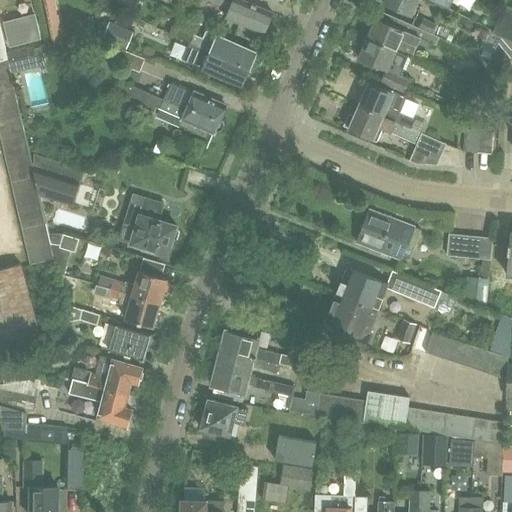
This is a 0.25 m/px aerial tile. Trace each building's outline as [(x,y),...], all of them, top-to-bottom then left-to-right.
[(54,0),(42,0),(51,43),(62,41),(54,0)] [(224,17),(239,23),(262,33),(271,13),(240,0),(206,0),(228,9),(224,17)] [(416,0),(383,0),(382,3),(414,18),(418,10),(413,7),(416,0)] [(428,0),(444,7),(449,9),(452,0),(428,0)] [(493,31),(492,33),(502,37),(511,41),(511,7),(505,5),(493,31)] [(80,35),(72,35),(72,43),(87,42),(87,39),(96,38),(93,17),(88,17),(89,27),(86,28),(86,33),(79,34),(80,35)] [(368,26),(364,37),(410,58),(417,43),(433,50),(438,38),(418,29),(415,35),(375,18),(371,27),(368,26)] [(423,18),(419,27),(432,33),(436,24),(423,18)] [(125,48),(132,33),(108,22),(101,37),(125,48)] [(175,27),(172,34),(189,42),(247,68),(254,52),(215,35),(205,31),(202,39),(175,27)] [(362,48),(357,58),(385,70),(380,82),(404,92),(409,80),(398,75),(401,68),(405,70),(410,58),(364,37),(359,47),(362,48)] [(511,41),(502,37),(492,58),(508,65),(511,54),(511,41)] [(239,86),(247,68),(189,42),(185,51),(181,60),(200,69),(239,86)] [(4,53),(5,59),(8,73),(46,64),(41,46),(34,48),(36,54),(28,56),(27,48),(4,53)] [(488,67),(491,60),(479,55),(476,62),(488,67)] [(5,59),(0,60),(0,98),(14,95),(8,73),(5,59)] [(162,98),(155,95),(130,84),(129,88),(123,85),(117,100),(122,102),(119,109),(149,122),(156,105),(181,116),(180,118),(212,132),(213,130),(218,131),(221,129),(223,126),(221,121),(218,118),(224,106),(170,82),(162,98)] [(410,127),(411,128),(415,119),(400,113),(407,99),(368,82),(358,104),(410,127)] [(483,90),(481,111),(477,152),(490,153),(497,92),(483,90)] [(0,98),(0,109),(16,106),(14,95),(0,98)] [(445,143),(421,132),(411,128),(410,127),(358,104),(354,115),(348,113),(343,125),(348,127),(348,128),(375,140),(381,126),(417,141),(409,160),(416,163),(428,163),(436,164),(445,143)] [(0,109),(0,122),(19,118),(16,106),(0,109)] [(463,150),(477,152),(481,111),(467,110),(463,150)] [(0,122),(0,134),(22,129),(19,118),(0,122)] [(0,141),(1,147),(25,141),(22,129),(0,134),(0,141)] [(1,147),(4,159),(28,153),(25,141),(1,147)] [(4,159),(7,170),(30,165),(28,153),(4,159)] [(71,205),(82,169),(34,154),(33,167),(40,197),(43,197),(71,205)] [(7,170),(10,182),(33,177),(30,165),(7,170)] [(12,194),(36,188),(33,177),(10,182),(12,194)] [(12,194),(15,206),(38,200),(36,188),(12,194)] [(174,228),(175,226),(157,220),(163,203),(133,193),(118,239),(166,255),(171,240),(175,238),(177,232),(174,228)] [(15,206),(18,217),(41,212),(38,200),(15,206)] [(356,243),(396,257),(402,259),(404,252),(412,255),(421,230),(414,228),(407,225),(368,211),(356,243)] [(44,224),(41,212),(18,217),(20,229),(44,224)] [(20,229),(23,241),(46,235),(44,224),(20,229)] [(79,239),(62,234),(58,247),(70,250),(75,252),(79,239)] [(446,255),(458,256),(460,235),(448,234),(446,255)] [(23,241),(26,253),(49,247),(46,235),(23,241)] [(458,256),(469,257),(471,236),(460,235),(458,256)] [(469,257),(480,258),(482,237),(471,236),(469,257)] [(492,238),(482,237),(480,258),(490,259),(492,238)] [(28,265),(52,259),(49,247),(26,253),(28,265)] [(0,363),(41,352),(17,266),(0,270),(0,363)] [(346,268),(336,294),(357,303),(376,311),(387,284),(346,268)] [(126,284),(113,280),(110,288),(159,302),(166,278),(139,270),(135,282),(127,280),(126,284)] [(395,273),(389,289),(453,314),(460,298),(395,273)] [(485,307),(488,280),(469,278),(467,300),(485,307)] [(152,327),(159,302),(110,288),(98,284),(95,292),(121,300),(120,305),(128,307),(125,319),(152,327)] [(325,316),(318,333),(363,351),(369,334),(367,333),(376,311),(357,303),(336,294),(327,317),(325,316)] [(64,303),(68,321),(81,319),(95,323),(98,315),(64,303)] [(407,343),(415,324),(404,320),(396,338),(407,343)] [(148,338),(149,334),(116,324),(108,349),(142,359),(146,348),(149,349),(151,339),(148,338)] [(425,352),(432,332),(421,328),(414,349),(425,352)] [(219,349),(278,363),(300,369),(303,359),(256,347),(258,339),(224,330),(224,332),(221,333),(220,339),(221,342),(219,349)] [(425,352),(436,356),(443,335),(432,332),(425,352)] [(436,356),(447,360),(454,339),(443,335),(436,356)] [(447,360),(459,363),(465,343),(454,339),(447,360)] [(465,343),(459,363),(470,367),(477,346),(465,343)] [(470,367),(481,371),(488,350),(477,346),(470,367)] [(276,371),(278,363),(219,349),(218,356),(215,357),(214,363),(215,365),(215,368),(248,376),(251,365),(276,371)] [(481,371),(492,375),(499,354),(490,351),(488,350),(481,371)] [(507,356),(499,354),(492,375),(506,379),(508,365),(508,357),(507,356)] [(100,356),(95,374),(102,376),(99,387),(103,388),(126,395),(129,381),(136,383),(137,380),(140,379),(142,372),(140,370),(140,367),(100,356)] [(308,383),(316,364),(305,360),(297,379),(308,383)] [(293,396),(295,387),(248,376),(215,368),(213,373),(210,375),(209,381),(210,383),(210,385),(213,386),(210,396),(241,404),(246,384),(293,396)] [(86,383),(99,387),(102,376),(95,374),(89,372),(86,383)] [(122,407),(126,395),(103,388),(99,387),(86,383),(73,379),(68,394),(99,402),(95,417),(125,425),(125,423),(129,421),(131,415),(128,412),(129,409),(122,407)] [(0,387),(0,401),(33,411),(37,395),(0,387)] [(293,396),(289,410),(304,412),(315,414),(319,392),(307,390),(306,398),(293,396)] [(368,390),(366,400),(363,420),(363,422),(377,424),(382,392),(368,390)] [(315,414),(327,416),(331,394),(319,392),(315,414)] [(395,394),(382,392),(377,424),(390,426),(395,394)] [(343,396),(331,394),(327,416),(339,418),(343,396)] [(390,426),(405,428),(409,405),(410,397),(395,394),(390,426)] [(339,418),(351,420),(355,398),(343,396),(339,418)] [(366,400),(355,398),(351,420),(363,422),(363,420),(366,400)] [(201,417),(201,419),(201,421),(201,424),(202,424),(201,427),(205,428),(203,436),(215,439),(217,431),(248,439),(255,411),(208,399),(206,410),(205,409),(203,411),(202,413),(201,415),(201,417)] [(26,412),(0,405),(0,426),(2,435),(26,435),(26,412)] [(415,430),(419,407),(409,405),(405,428),(415,430)] [(415,430),(427,432),(430,409),(419,407),(415,430)] [(442,411),(430,409),(427,432),(439,433),(442,411)] [(442,411),(439,433),(451,435),(454,413),(442,411)] [(451,435),(462,437),(466,415),(454,413),(451,435)] [(478,416),(466,415),(462,437),(474,439),(478,416)] [(474,439),(486,441),(490,418),(478,416),(474,439)] [(501,420),(490,418),(486,441),(501,443),(503,420),(501,420)] [(371,425),(359,424),(357,439),(369,441),(371,425)] [(420,435),(398,433),(396,452),(418,454),(420,435)] [(311,466),(315,442),(277,436),(274,460),(311,466)] [(448,439),(424,438),(423,467),(447,468),(448,439)] [(486,441),(474,439),(472,456),(486,458),(485,474),(501,475),(501,443),(486,441)] [(55,511),(56,486),(40,486),(40,461),(24,461),(23,487),(30,487),(29,511),(55,511)] [(253,511),(257,467),(237,465),(235,511),(253,511)] [(351,511),(352,497),(355,497),(356,474),(344,474),(344,496),(315,495),(313,511),(351,511)] [(1,476),(0,475),(0,511),(9,511),(9,501),(1,501),(1,476)] [(418,511),(419,498),(419,490),(410,489),(408,511),(418,511)] [(438,511),(439,510),(427,510),(428,490),(419,490),(419,498),(418,511),(438,511)] [(368,511),(394,511),(395,502),(391,502),(384,502),(384,496),(379,496),(379,511),(369,511),(368,511)] [(469,496),(469,507),(468,511),(480,511),(481,496),(469,496)] [(221,511),(221,510),(222,499),(179,499),(178,511),(221,511)] [(363,511),(364,499),(354,499),(353,511),(363,511)]
